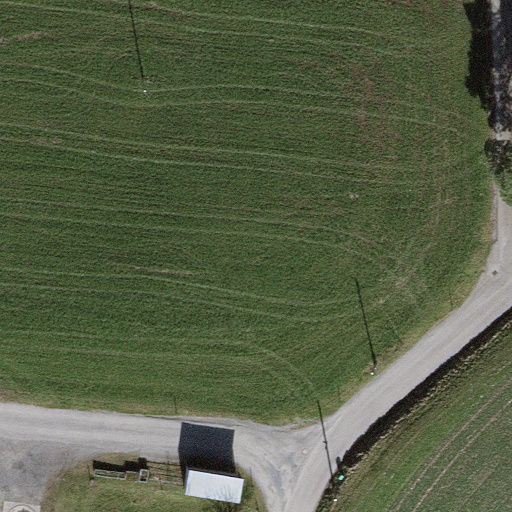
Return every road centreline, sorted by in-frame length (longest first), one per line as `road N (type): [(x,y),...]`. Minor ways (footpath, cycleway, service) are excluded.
road 1 (unclassified): [(511,287),(368,406),(306,481),(294,511)]
road 2 (track): [(306,481),(241,447),(0,424)]
road 3 (track): [(511,135),(504,0)]
